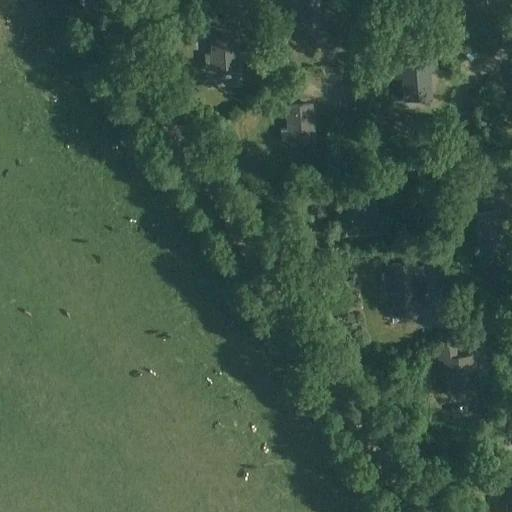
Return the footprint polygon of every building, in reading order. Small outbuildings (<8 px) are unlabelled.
[(295,0),(299,31),(325,28),(321,0),(295,0)] [(234,16),(206,18),(207,37),(211,37),(213,71),(237,69),(234,16)] [(212,53),(204,54),(205,71),(213,70),(212,53)] [(405,99),(431,96),(428,60),(402,63),(405,99)] [(290,141),(314,139),(311,104),(287,106),(290,141)] [(350,222),(376,221),(374,185),(348,187),(350,222)] [(481,249),(504,245),(498,211),(475,215),(481,249)] [(384,265),(384,286),(391,286),(392,313),(416,312),(415,300),(424,300),(423,264),(384,265)] [(448,394),(474,391),(470,355),(457,356),(456,343),(437,345),(438,359),(445,359),(448,394)] [(505,511),(511,511),(511,484),(502,485),(503,496),(508,496),(508,504),(506,504),(505,511)]
